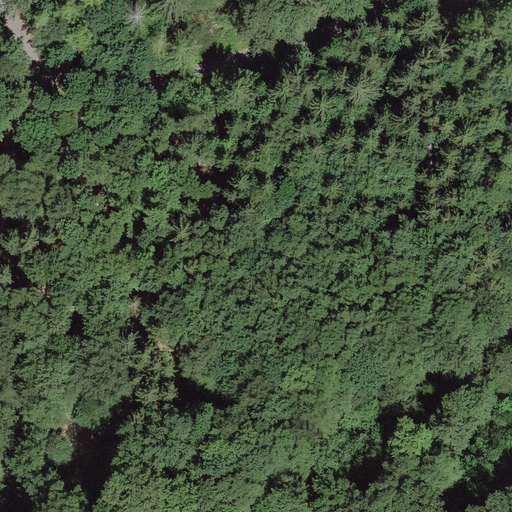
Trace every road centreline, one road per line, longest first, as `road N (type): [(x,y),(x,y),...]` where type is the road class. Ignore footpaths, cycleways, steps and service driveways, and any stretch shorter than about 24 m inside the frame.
road 1 (track): [(6,0),(48,65),(94,84),(163,80),(411,0)]
road 2 (track): [(471,511),(461,485),(463,442),(476,422),(511,398)]
